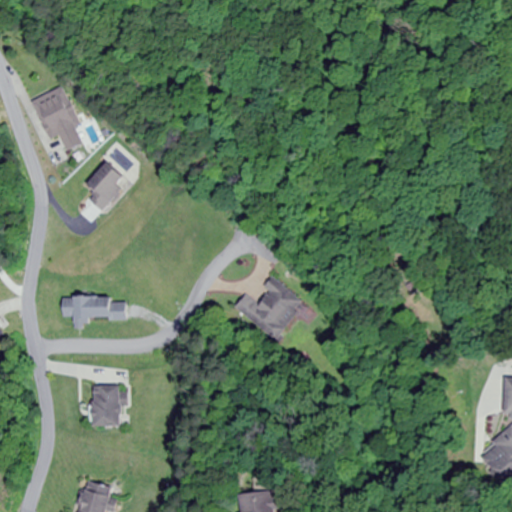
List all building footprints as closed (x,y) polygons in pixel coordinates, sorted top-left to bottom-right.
[(85,125),(69,88),(37,102),(54,141),(65,136),(72,152),(88,145),(80,127),(85,125)] [(91,184),(99,194),(94,198),(103,209),(134,184),(117,163),(91,184)] [(307,304),(275,278),(266,288),(272,294),(262,306),(249,296),(238,309),(277,341),(307,304)] [(120,297),(69,297),(69,318),(81,318),(81,329),(91,328),(91,321),(133,320),(133,303),(120,303),(120,297)] [(511,379),(510,379),(509,414),(511,416),(511,430),(499,443),(499,447),(493,452),(492,460),(511,480),(511,459),(511,379)] [(100,428),(128,428),(129,388),(100,387),(100,428)] [(111,511),(112,510),(117,511),(119,503),(116,502),(120,488),(93,481),(84,511),(111,511)] [(247,511),(280,511),(281,511),(288,511),(288,494),(247,495),(247,511)]
